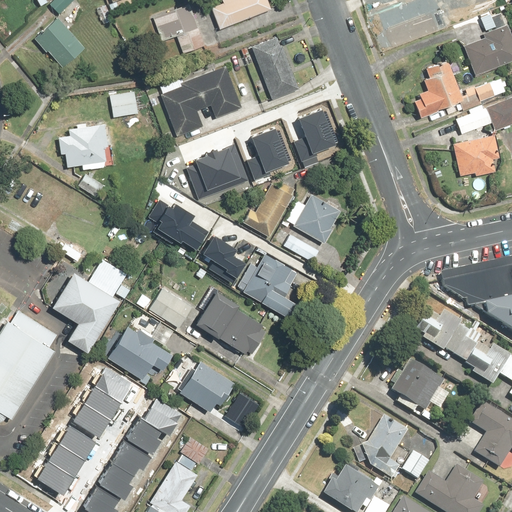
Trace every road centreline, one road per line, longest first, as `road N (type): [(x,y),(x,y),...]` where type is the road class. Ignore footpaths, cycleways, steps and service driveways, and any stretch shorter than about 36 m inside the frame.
road 1 (residential): [(238,511),(386,274),(416,248)]
road 2 (residential): [(416,248),(322,0)]
road 3 (residential): [(60,511),(133,395)]
